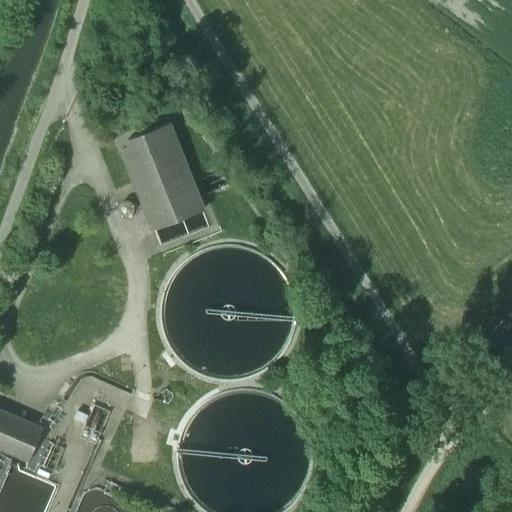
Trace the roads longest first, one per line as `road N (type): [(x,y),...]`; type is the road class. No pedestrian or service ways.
road 1 (track): [(178,0),(447,439)]
road 2 (track): [(0,240),(81,0)]
